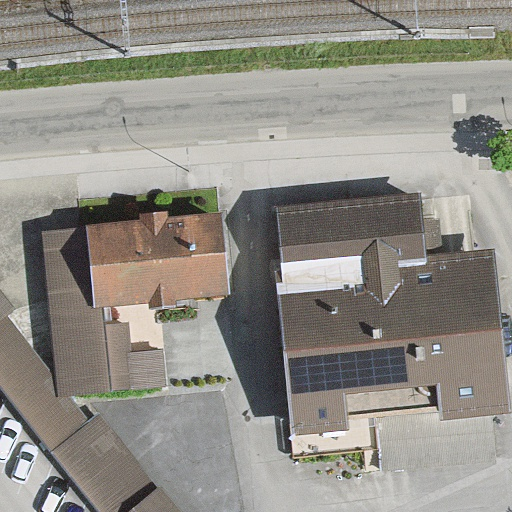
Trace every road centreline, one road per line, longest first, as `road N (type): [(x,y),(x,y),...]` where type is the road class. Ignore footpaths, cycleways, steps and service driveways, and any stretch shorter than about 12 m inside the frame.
road 1 (residential): [(468,96),(0,126)]
road 2 (residential): [(511,235),(468,96)]
